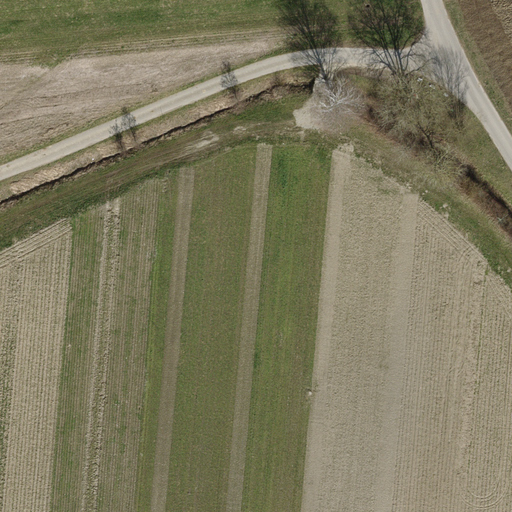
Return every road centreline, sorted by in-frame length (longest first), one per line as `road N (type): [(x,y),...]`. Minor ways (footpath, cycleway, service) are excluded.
road 1 (track): [(0,175),(290,59),(458,63)]
road 2 (residential): [(511,149),(458,63),(433,0)]
